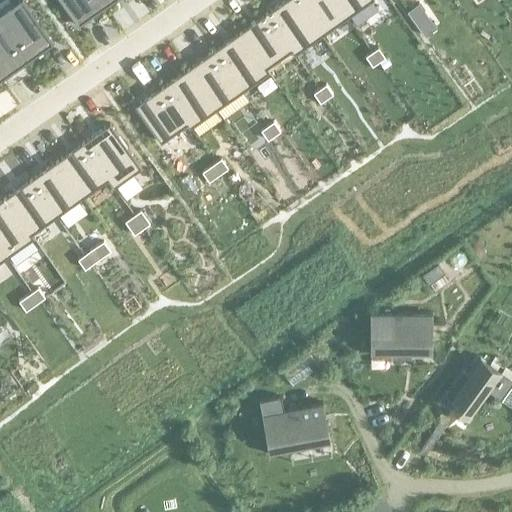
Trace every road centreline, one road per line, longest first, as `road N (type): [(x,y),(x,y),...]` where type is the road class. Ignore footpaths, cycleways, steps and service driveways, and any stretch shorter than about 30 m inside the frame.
road 1 (residential): [(198,0),(0,138)]
road 2 (residential): [(339,383),(367,456),(399,488),(468,491),(511,479)]
